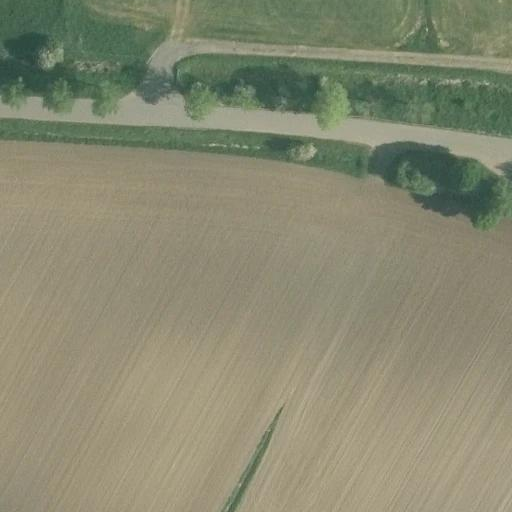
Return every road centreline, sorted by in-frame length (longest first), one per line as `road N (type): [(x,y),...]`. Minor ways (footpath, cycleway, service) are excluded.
road 1 (unclassified): [(511,151),(144,112),(0,108)]
road 2 (track): [(144,112),(165,62),(196,47),(511,68)]
